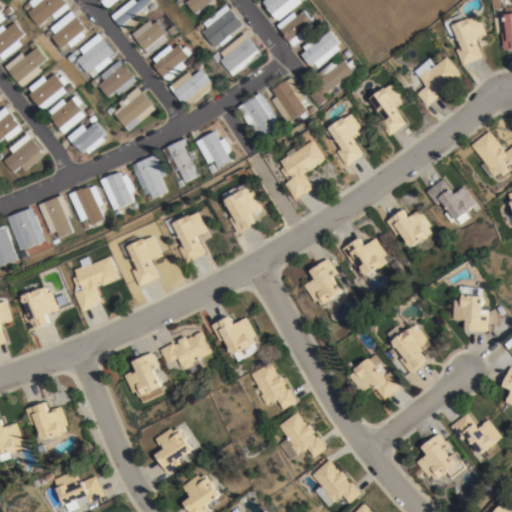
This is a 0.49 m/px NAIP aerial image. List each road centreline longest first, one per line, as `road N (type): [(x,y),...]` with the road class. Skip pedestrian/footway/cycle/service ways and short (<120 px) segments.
road 1 (residential): [(510,92),(491,94),(353,202),(254,262),(169,309),(0,375)]
road 2 (residential): [(288,63),(181,124),(0,204)]
road 3 (residential): [(422,511),(303,355),(254,262)]
road 4 (residential): [(76,347),(117,450),(153,511)]
road 5 (residential): [(181,124),(83,0)]
road 6 (residential): [(367,448),(465,370)]
